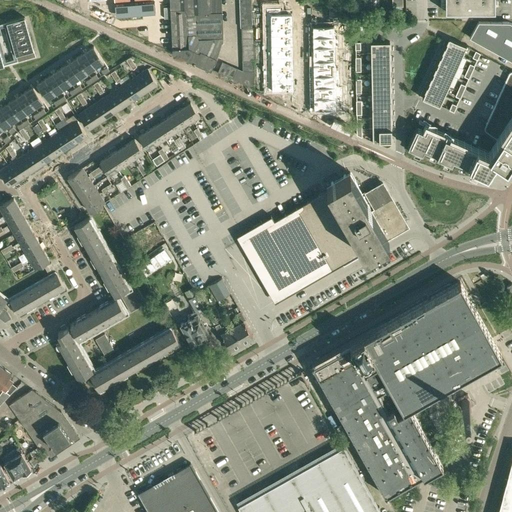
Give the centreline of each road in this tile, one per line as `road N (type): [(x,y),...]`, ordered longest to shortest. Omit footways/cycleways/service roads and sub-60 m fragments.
road 1 (tertiary): [(114,450),(448,257)]
road 2 (residential): [(27,190),(184,85),(219,103)]
road 3 (residential): [(0,350),(89,299),(27,190)]
road 4 (unclassified): [(114,450),(99,426),(0,351)]
